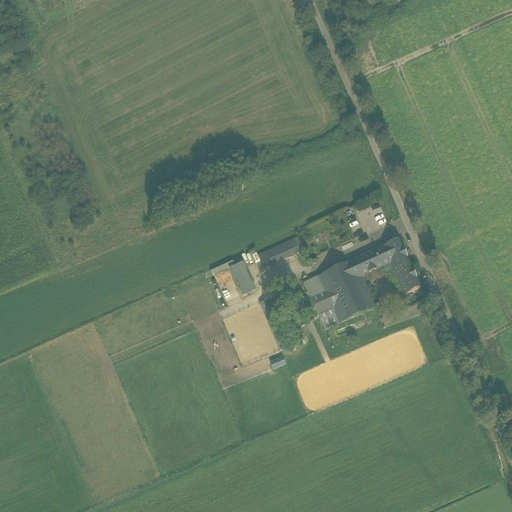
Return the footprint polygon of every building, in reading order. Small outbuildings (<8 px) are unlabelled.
[(298,239),(257,257),(263,270),(304,251),(298,239)] [(399,242),(383,249),(390,265),(404,297),(420,290),(399,242)] [(383,249),(303,285),(324,332),(375,309),(361,279),(390,265),(383,249)] [(240,259),(227,264),(229,268),(242,263),(240,259)] [(241,298),(256,291),(243,263),(228,270),(241,298)] [(213,276),(228,269),(226,264),(211,271),(213,276)] [(289,347),(269,301),(259,305),(279,351),(289,347)] [(272,371),(286,366),(282,357),(269,362),(272,371)]
